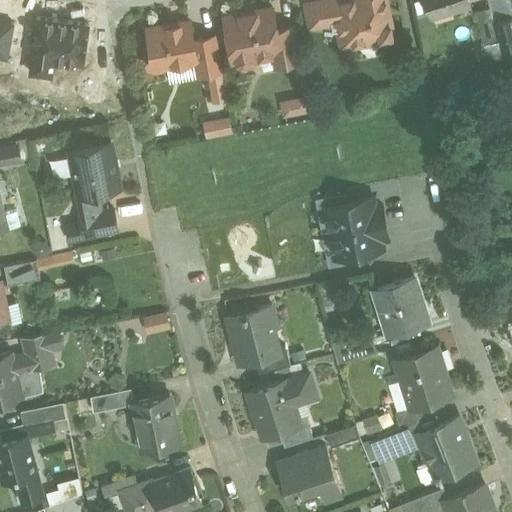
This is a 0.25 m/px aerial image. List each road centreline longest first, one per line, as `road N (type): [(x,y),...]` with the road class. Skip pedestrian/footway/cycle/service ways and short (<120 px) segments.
road 1 (residential): [(511,452),(465,327),(426,184)]
road 2 (residential): [(251,511),(170,265)]
